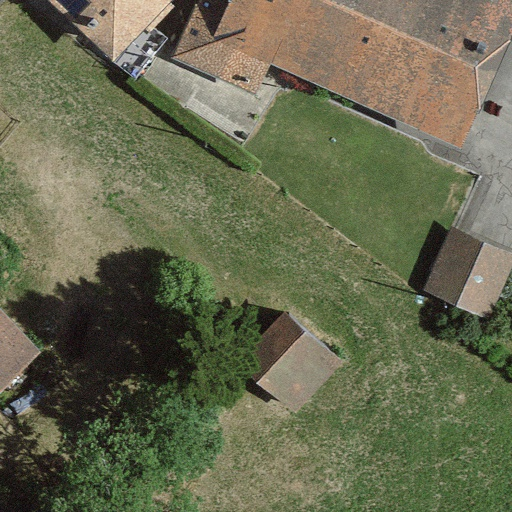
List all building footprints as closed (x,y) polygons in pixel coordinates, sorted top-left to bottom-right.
[(41,0),(36,5),(123,86),(203,0),(41,0)] [(247,0),(244,8),(226,0),(215,0),(181,75),(262,112),(276,82),(475,173),(511,93),(511,9),(492,0),(247,0)] [(511,266),(456,241),(433,292),(445,315),(501,340),(511,315),(511,266)] [(292,307),(245,358),(299,406),(345,355),(292,307)] [(0,310),(0,393),(42,353),(0,310)] [(0,414),(0,511),(71,511),(84,500),(0,414)]
